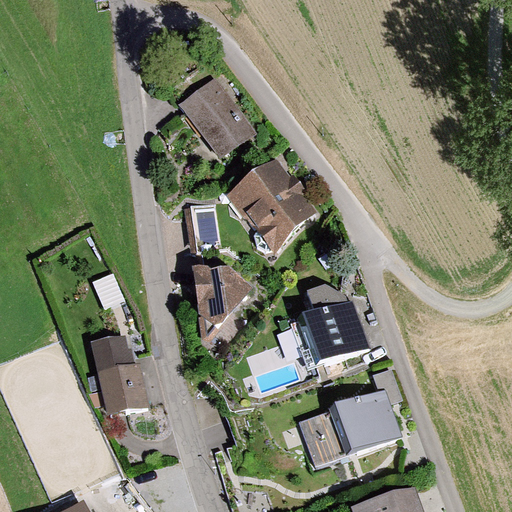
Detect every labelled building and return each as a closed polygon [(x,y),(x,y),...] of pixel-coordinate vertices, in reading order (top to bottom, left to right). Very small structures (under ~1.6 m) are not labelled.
[(252,138),(213,84),(177,110),(216,164),(252,138)] [(261,255),(267,254),(272,260),(318,223),(272,167),(228,203),(253,234),(251,241),(253,249),(261,255)] [(117,277),(97,285),(108,313),(129,305),(117,277)] [(250,296),(225,278),(195,281),(200,349),(213,351),(250,296)] [(347,294),(330,282),(311,289),(318,308),(295,317),(317,373),(370,352),(347,294)] [(129,376),(123,344),(93,350),(107,420),(145,413),(138,374),(129,376)] [(401,400),(391,372),(376,377),(383,396),(303,424),(317,466),(403,436),(392,404),(401,400)] [(422,511),(413,487),(353,508),(354,511),(422,511)]
